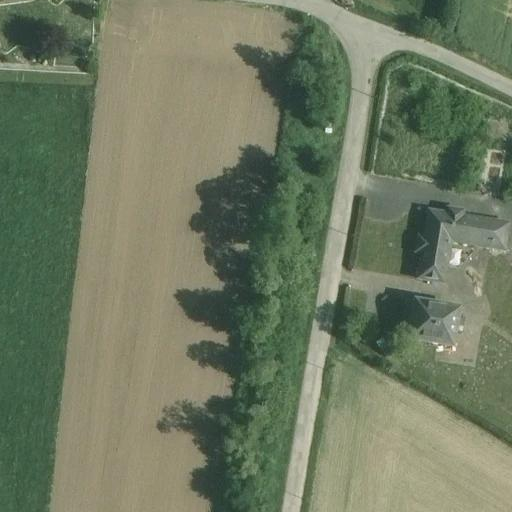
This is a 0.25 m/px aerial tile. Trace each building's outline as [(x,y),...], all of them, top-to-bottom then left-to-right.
[(511,133),(511,125),(488,121),(476,196),(501,200),(511,133)] [(511,133),(501,200),(511,201),(511,133)] [(450,240),(474,244),(478,221),(430,213),(424,249),(422,263),(421,267),(445,271),(450,240)] [(505,226),(478,221),(474,244),(501,249),(505,226)] [(424,249),(416,248),(414,261),(422,263),(424,249)] [(511,265),(497,257),(492,254),(486,288),(494,311),(511,321),(511,265)] [(445,271),(421,267),(419,278),(443,282),(445,271)] [(459,310),(415,302),(409,340),(452,347),(459,310)]
